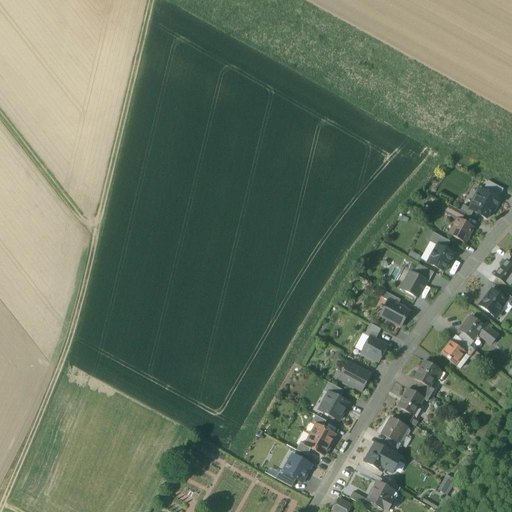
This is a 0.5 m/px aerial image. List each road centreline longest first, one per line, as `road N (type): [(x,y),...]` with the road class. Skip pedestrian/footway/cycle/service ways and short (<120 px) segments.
road 1 (residential): [(511,215),(407,343),(310,511)]
road 2 (track): [(94,237),(66,348),(1,502)]
road 3 (track): [(94,237),(152,0)]
road 4 (track): [(0,117),(94,237)]
